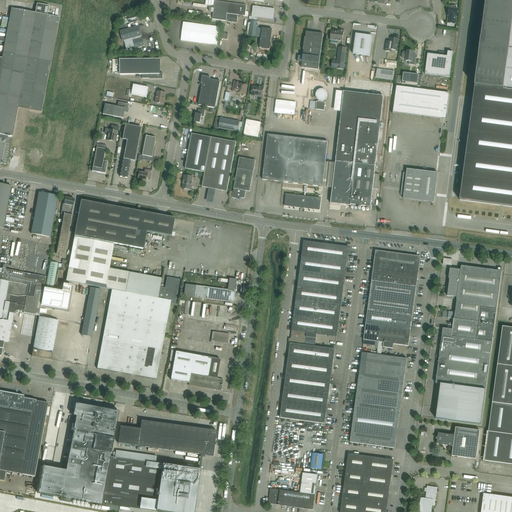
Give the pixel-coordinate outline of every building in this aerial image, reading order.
[(511,0),(485,0),(474,86),(503,90),(511,91),(511,0)] [(212,19),(223,21),(226,21),(226,22),(237,23),(238,15),(245,16),(246,6),(215,1),(212,19)] [(0,134),(12,137),(16,113),(21,114),(22,108),(41,111),(59,17),(47,15),(49,6),(36,4),(35,13),(11,9),(2,58),(0,57),(0,134)] [(448,16),(447,26),(454,27),(454,24),(455,24),(456,17),(457,17),(458,9),(454,9),(454,7),(453,6),(451,5),(450,6),(450,8),(448,8),(447,16),(448,16)] [(273,20),(275,9),(253,7),(252,17),(273,20)] [(127,16),(129,24),(138,22),(136,14),(127,16)] [(259,22),(249,21),(247,35),(257,36),(259,22)] [(217,45),(219,27),(183,23),(181,40),(217,45)] [(142,36),(141,35),(139,26),(120,31),(122,41),(124,41),(126,49),(134,47),(134,48),(144,46),(142,38),(141,38),(141,36),(142,36)] [(262,28),(259,48),(270,50),(272,30),(262,28)] [(343,32),(343,31),(339,30),(339,32),(331,31),(330,40),(342,42),(343,32)] [(304,50),(301,68),(318,70),(323,34),(306,32),(305,38),(304,37),(303,50),(304,50)] [(355,34),(353,54),(369,56),(372,36),(355,34)] [(401,40),(390,38),(390,42),(386,42),(385,51),(391,52),(391,50),(396,51),(398,40),(401,40)] [(332,61),(331,68),(336,69),(344,70),(346,48),(339,47),(337,61),(332,61)] [(413,52),(407,51),(406,52),(404,52),(402,53),(402,58),(403,59),(405,60),(405,61),(409,61),(408,64),(415,65),(416,58),(412,57),(413,52)] [(453,52),(447,52),(447,57),(427,54),(425,74),(449,78),(453,52)] [(160,74),(160,60),(160,59),(116,60),(116,65),(120,65),(120,75),(142,75),(142,79),(162,78),(162,74),(160,74)] [(377,69),(376,78),(393,80),(394,71),(377,69)] [(403,73),(402,81),(406,82),(405,84),(417,86),(419,75),(403,73)] [(215,108),(220,81),(210,80),(210,77),(205,76),(202,78),(201,84),(202,84),(198,105),(215,108)] [(234,82),(232,92),(236,92),(236,93),(240,94),(240,95),(240,96),(241,96),(241,97),(242,97),(243,97),(243,96),(244,96),(244,95),(245,95),(247,86),(241,84),(241,83),(234,82)] [(148,88),(133,85),(132,95),(146,97),(148,88)] [(252,86),(251,94),(251,95),(262,97),(264,87),(258,86),(257,87),(252,86)] [(511,91),(503,90),(474,86),(472,105),(460,200),(511,207),(511,91)] [(449,94),(396,87),(393,112),(445,119),(449,94)] [(316,93),(316,94),(315,94),(315,95),(315,96),(315,97),(316,98),(316,99),(317,100),(318,101),(319,101),(320,101),(321,101),(322,101),(323,101),(324,101),(324,100),(325,100),(325,99),(326,98),(326,97),(326,96),(326,95),(326,94),(326,93),(325,93),(325,92),(324,92),(324,91),(323,91),(322,91),(322,90),(321,90),(320,90),(319,91),(318,91),(317,92),(316,93)] [(158,92),(155,103),(163,104),(165,93),(158,92)] [(374,174),(380,130),(384,96),(344,92),(341,112),(330,204),(350,206),(351,205),(370,207),(373,188),(377,189),(379,174),(374,174)] [(117,107),(104,104),(102,115),(123,118),(124,111),(127,111),(128,104),(118,102),(117,107)] [(316,102),(315,110),(323,111),(324,103),(316,102)] [(205,111),(198,109),(197,114),(195,113),(194,122),(200,123),(201,117),(204,117),(205,111)] [(310,114),(309,127),(329,127),(330,115),(310,114)] [(220,118),(218,128),(238,132),(240,122),(220,118)] [(258,138),(261,123),(246,120),(243,135),(258,138)] [(104,124),(103,133),(108,134),(107,141),(114,142),(116,131),(118,132),(119,127),(104,124)] [(141,128),(125,125),(122,140),(126,140),(123,159),(130,160),(135,161),(135,156),(141,128)] [(202,187),(209,189),(227,192),(236,142),(191,134),(185,169),(205,172),(202,187)] [(268,135),(262,180),(322,187),(328,142),(268,135)] [(141,160),(153,162),(153,160),(151,160),(156,138),(145,136),(141,160)] [(105,174),(107,162),(103,161),(106,145),(97,144),(92,172),(105,174)] [(250,192),(254,167),(255,161),(239,158),(232,198),(239,199),(240,198),(244,198),(246,191),(250,192)] [(130,164),(130,163),(130,162),(130,160),(123,159),(123,161),(122,161),(122,163),(122,165),(121,165),(121,167),(121,169),(120,170),(121,171),(120,177),(122,177),(122,178),(124,178),(125,178),(127,178),(127,176),(128,176),(128,174),(128,172),(129,172),(129,171),(128,170),(129,165),(130,164)] [(146,177),(149,178),(150,178),(151,171),(144,169),(144,173),(139,172),(137,180),(145,182),(146,177)] [(403,173),(401,195),(404,195),(403,199),(434,203),(438,173),(407,169),(406,173),(403,173)] [(193,177),(184,176),(183,181),(184,181),(182,189),(191,190),(193,182),(192,182),(193,177)] [(11,186),(0,184),(0,217),(5,218),(11,186)] [(286,194),(284,206),(301,208),(300,209),(303,209),(303,208),(320,210),(321,198),(305,196),(306,193),(307,193),(307,187),(304,186),(304,192),(305,192),(304,196),(286,194)] [(216,192),(208,190),(206,203),(213,204),(216,192)] [(54,217),(58,198),(58,196),(38,192),(34,213),(54,217)] [(73,206),(74,199),(65,198),(64,204),(62,204),(60,214),(63,215),(56,254),(63,256),(71,216),(72,215),(71,215),(72,206),(73,206)] [(174,218),(81,200),(74,236),(143,249),(147,231),(171,236),(174,218)] [(54,217),(34,213),(31,234),(50,237),(54,217)] [(113,244),(74,237),(66,281),(112,290),(126,292),(129,272),(109,269),(113,244)] [(324,259),(326,244),(303,241),(301,256),(324,259)] [(347,262),(349,247),(326,244),(324,259),(347,262)] [(399,269),(401,254),(375,251),(375,256),(371,281),(392,283),(394,268),(399,269)] [(416,287),(419,267),(420,257),(401,254),(399,269),(394,268),(392,283),(416,287)] [(322,274),(324,259),(301,256),(299,271),(322,274)] [(345,277),(347,262),(324,259),(322,274),(345,277)] [(57,263),(50,262),(45,286),(53,288),(57,263)] [(17,310),(23,312),(23,313),(39,316),(41,304),(44,288),(46,277),(6,269),(6,265),(3,264),(2,268),(0,268),(0,355),(1,356),(4,342),(8,342),(11,327),(14,313),(17,310)] [(435,383),(440,384),(437,409),(444,410),(442,420),(481,425),(501,271),(461,266),(461,267),(460,270),(450,269),(449,275),(450,275),(447,296),(457,297),(456,300),(457,300),(455,313),(448,312),(448,318),(454,319),(452,330),(443,328),(435,383)] [(320,289),(322,274),(299,271),(297,286),(320,289)] [(343,292),(345,277),(322,274),(320,289),(343,292)] [(165,288),(160,287),(157,298),(170,301),(170,304),(175,305),(180,280),(167,277),(165,288)] [(233,303),(236,280),(229,279),(227,290),(185,284),(183,294),(185,296),(233,303)] [(408,346),(411,326),(416,287),(392,283),(371,281),(368,305),(363,340),(378,342),(377,355),(362,353),(350,442),(395,448),(407,359),(381,355),(383,343),(383,347),(393,349),(393,344),(408,346)] [(318,304),(320,289),(297,286),(295,301),(318,304)] [(90,288),(81,335),(92,337),(100,290),(90,288)] [(341,307),(343,292),(320,289),(318,304),(341,307)] [(157,298),(126,292),(112,290),(97,368),(156,379),(170,304),(170,301),(157,298)] [(316,319),(318,304),(295,301),(294,316),(316,319)] [(339,322),(340,312),(341,307),(318,304),(316,319),(339,322)] [(314,331),(316,319),(294,316),(291,331),(306,333),(306,330),(314,331)] [(58,321),(39,317),(33,350),(32,356),(51,360),(52,354),(58,321)] [(337,337),(339,322),(316,319),(314,331),(317,331),(316,334),(337,337)] [(511,327),(502,327),(492,403),(511,405),(511,327)] [(316,339),(316,334),(317,331),(314,331),(306,330),(306,333),(291,331),(290,339),(289,339),(288,343),(290,343),(304,345),(305,340),(315,342),(316,339)] [(227,344),(229,335),(212,332),(211,342),(227,344)] [(310,361),(312,346),(304,345),(290,343),(288,358),(310,361)] [(331,379),(334,354),(335,349),(312,346),(310,361),(308,376),(331,379)] [(220,360),(175,352),(170,380),(189,383),(188,386),(221,392),(223,380),(217,379),(220,360)] [(308,376),(310,361),(288,358),(286,373),(308,376)] [(306,391),(308,376),(286,373),(284,388),(306,391)] [(329,394),(330,384),(331,379),(308,376),(306,391),(329,394)] [(304,406),(306,391),(284,388),(282,403),(304,406)] [(24,396),(12,394),(0,391),(0,480),(4,481),(6,472),(34,477),(48,403),(38,402),(38,405),(35,404),(36,401),(36,400),(23,398),(24,396)] [(325,424),(326,414),(329,394),(306,391),(304,406),(302,421),(325,424)] [(43,466),(37,493),(60,498),(60,501),(70,503),(71,500),(100,505),(100,507),(102,507),(101,509),(109,511),(119,511),(120,507),(156,511),(158,494),(162,464),(110,457),(119,412),(75,403),(73,416),(76,416),(66,470),(43,466)] [(302,421),(304,406),(282,403),(280,418),(302,421)] [(511,464),(511,405),(492,403),(484,461),(511,464)] [(213,456),(215,442),(216,431),(141,421),(140,429),(120,426),(118,444),(213,456)] [(296,451),(299,428),(279,426),(275,453),(289,455),(289,459),(290,459),(290,463),(298,464),(300,452),(296,451)] [(480,431),(455,427),(454,435),(438,433),(437,437),(435,439),(437,440),(436,444),(444,445),(445,447),(447,446),(453,447),(452,456),(476,459),(480,431)] [(116,451),(115,457),(156,463),(156,456),(116,451)] [(321,470),(323,455),(312,453),(310,468),(321,470)] [(348,454),(347,459),(346,469),(391,475),(393,460),(348,454)] [(158,494),(156,511),(159,511),(193,511),(200,470),(200,469),(162,464),(158,494)] [(389,490),(391,475),(346,469),(344,484),(389,490)] [(315,495),(317,475),(303,473),(300,493),(315,495)] [(387,505),(389,490),(344,484),(342,499),(387,505)] [(425,488),(425,489),(424,491),(425,492),(426,492),(425,498),(420,498),(418,511),(431,511),(432,505),(435,506),(437,488),(427,486),(427,488),(425,488)] [(278,505),(280,490),(270,489),(268,504),(278,505)] [(315,495),(300,493),(281,491),(281,490),(280,490),(278,505),(279,506),(279,505),(311,510),(313,510),(315,495)] [(511,511),(511,497),(486,494),(483,494),(480,511),(511,511)] [(386,511),(387,505),(342,499),(340,511),(386,511)]
